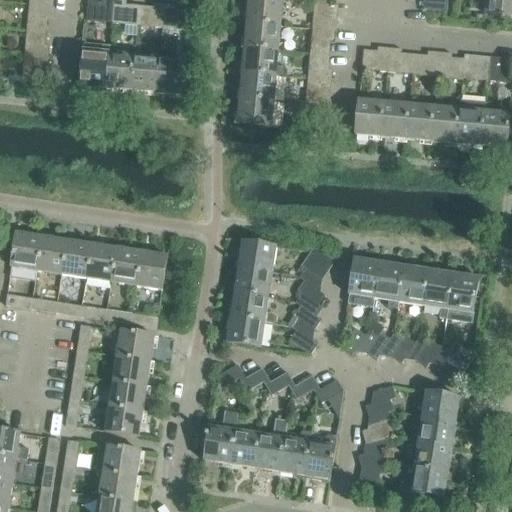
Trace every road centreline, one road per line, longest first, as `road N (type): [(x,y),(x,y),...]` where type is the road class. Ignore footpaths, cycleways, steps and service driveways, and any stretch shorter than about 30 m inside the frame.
road 1 (residential): [(166,511),(189,366)]
road 2 (residential): [(341,511),(362,372)]
